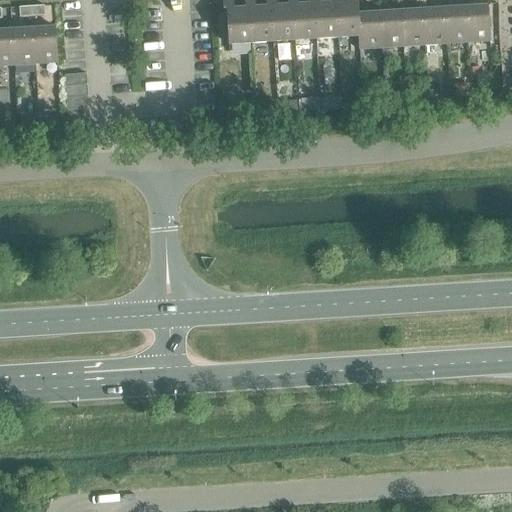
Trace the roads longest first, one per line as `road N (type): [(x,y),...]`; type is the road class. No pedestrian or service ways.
road 1 (residential): [(133,501),(511,481)]
road 2 (unclassified): [(158,161),(511,131)]
road 3 (secondary): [(511,288),(168,309)]
road 4 (secondary): [(173,374),(511,356)]
road 5 (secondary): [(0,387),(173,374)]
road 6 (residential): [(100,99),(178,95),(173,0)]
road 7 (secondary): [(168,309),(0,321)]
road 8 (unclassified): [(168,309),(158,161)]
